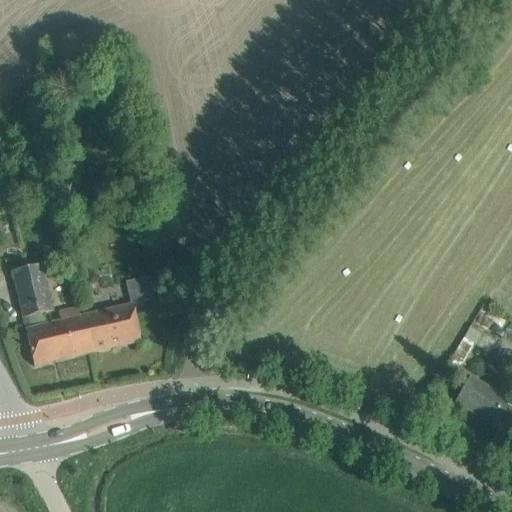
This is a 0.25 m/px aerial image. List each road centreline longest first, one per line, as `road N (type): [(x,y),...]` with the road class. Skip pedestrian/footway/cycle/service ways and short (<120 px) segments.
road 1 (unclassified): [(192,406),(196,345),(262,247),(482,0)]
road 2 (secondary): [(192,406),(321,425),(502,511)]
road 3 (secondary): [(192,406),(52,430)]
